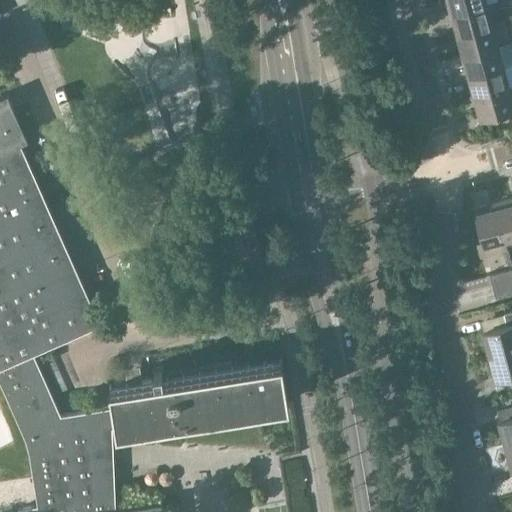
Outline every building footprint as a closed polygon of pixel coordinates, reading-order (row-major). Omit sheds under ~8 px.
[(448,0),(452,10),(487,1),(486,0),(448,0)] [(458,32),(492,22),(487,1),(452,10),(458,32)] [(463,53),(498,43),(492,22),(458,32),(463,53)] [(469,73),(504,63),(498,43),(463,53),(469,73)] [(475,95),(510,85),(504,63),(469,73),(475,95)] [(481,116),(511,107),(511,84),(510,85),(475,95),(481,116)] [(32,352),(100,322),(20,142),(27,138),(7,92),(3,94),(0,95),(0,382),(23,434),(28,453),(36,505),(16,508),(17,511),(162,511),(161,502),(114,509),(111,429),(288,401),(281,357),(162,375),(161,367),(152,368),(154,377),(141,379),(139,364),(124,366),(126,381),(108,384),(112,406),(60,414),(32,352)] [(505,238),(511,235),(511,196),(495,201),(505,238)] [(483,244),(505,238),(495,201),(473,207),(483,244)] [(492,285),(511,279),(511,267),(489,273),(492,285)] [(495,296),(511,291),(511,279),(492,285),(495,296)] [(469,285),(452,283),(451,296),(467,298),(469,285)] [(489,354),(511,348),(511,310),(504,312),(507,323),(483,330),(489,354)] [(511,348),(489,354),(496,378),(511,373),(511,348)] [(505,444),(511,442),(511,416),(499,420),(505,444)]
